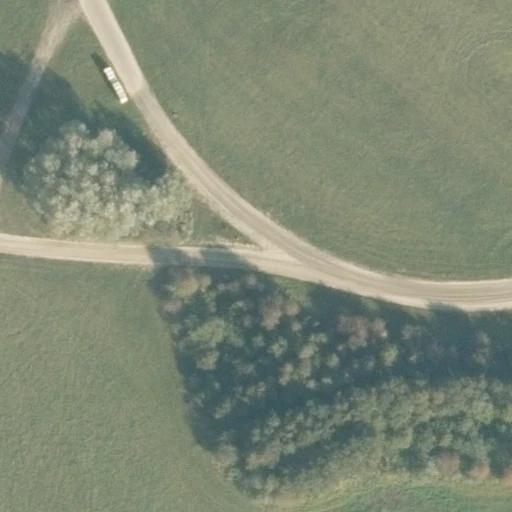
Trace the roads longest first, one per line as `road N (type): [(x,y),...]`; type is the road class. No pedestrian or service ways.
road 1 (track): [(0,244),(264,262),(442,297),(511,296)]
road 2 (unknown): [(72,0),(0,146)]
